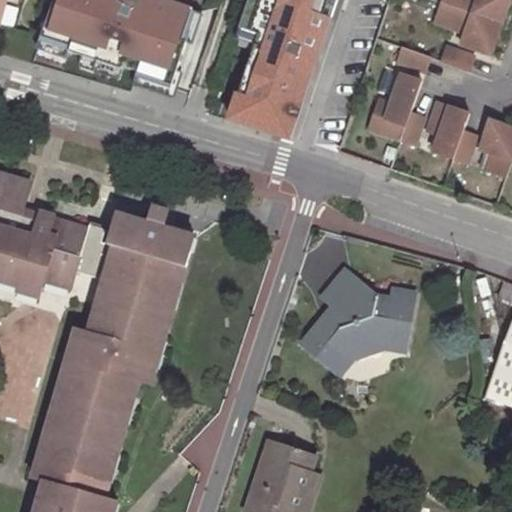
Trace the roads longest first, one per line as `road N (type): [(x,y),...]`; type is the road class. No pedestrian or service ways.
road 1 (residential): [(204,511),(311,177)]
road 2 (residential): [(311,177),(511,248)]
road 3 (residential): [(0,84),(183,141)]
road 4 (residential): [(234,0),(183,141)]
road 5 (residential): [(183,141),(311,177)]
